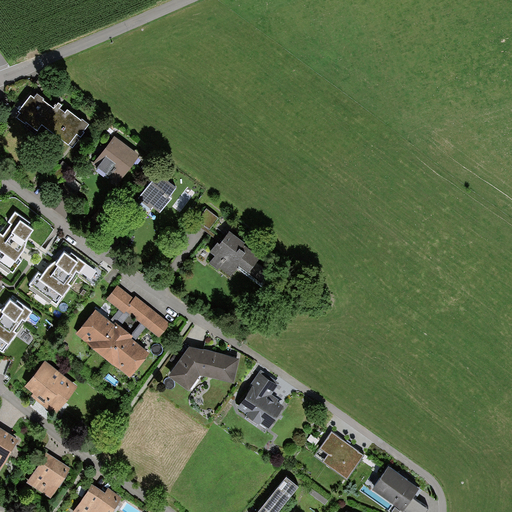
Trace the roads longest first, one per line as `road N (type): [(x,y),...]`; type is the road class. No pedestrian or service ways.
road 1 (residential): [(0,170),(154,290),(430,479),(441,511)]
road 2 (residential): [(4,392),(166,511)]
road 3 (unclassified): [(180,0),(49,59)]
